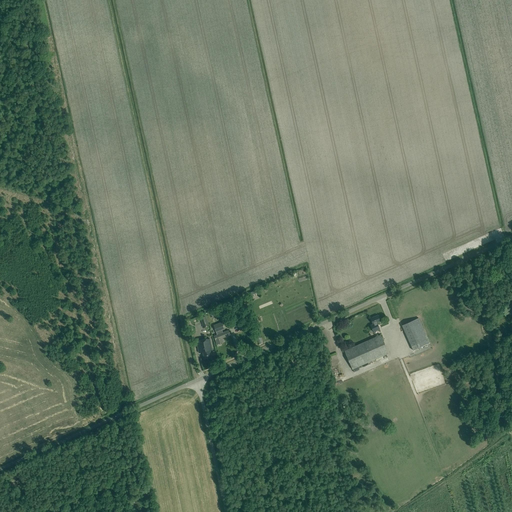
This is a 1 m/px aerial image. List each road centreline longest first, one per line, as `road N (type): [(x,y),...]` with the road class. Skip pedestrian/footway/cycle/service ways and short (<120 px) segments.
road 1 (unclassified): [(197,380),(511,238)]
road 2 (unclassified): [(0,469),(197,380)]
road 3 (track): [(469,257),(509,421)]
road 4 (unclassified): [(225,511),(197,380)]
